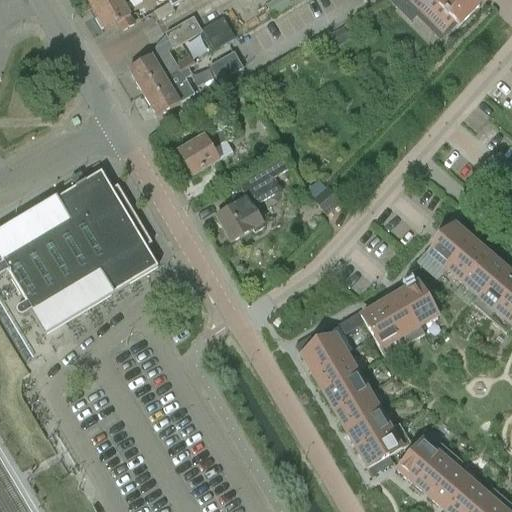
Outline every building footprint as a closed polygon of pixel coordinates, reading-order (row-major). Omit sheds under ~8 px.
[(85,0),(91,10),(107,0),(85,0)] [(107,0),(91,10),(98,21),(96,22),(102,32),(104,31),(106,34),(118,27),(122,33),(134,26),(130,20),(123,8),(137,0),(107,0)] [(166,0),(170,5),(173,10),(189,0),(166,0)] [(285,0),(278,0),(268,6),(274,18),(305,0),(286,0),(285,0)] [(407,0),(441,34),(454,21),(457,24),(455,26),(456,27),(476,7),(477,8),(478,7),(470,0),(407,0)] [(152,15),(159,24),(174,15),(175,14),(173,10),(170,5),(152,15)] [(142,95),(186,70),(194,66),(189,59),(176,66),(168,54),(174,51),(201,35),(193,20),(165,36),(166,38),(155,50),(155,51),(157,55),(128,72),(142,95)] [(223,20),(202,32),(214,53),(235,40),(223,20)] [(242,50),(209,69),(218,84),(212,88),(219,98),(281,62),(269,43),(254,52),(252,49),(244,53),(242,50)] [(191,77),(186,70),(142,95),(157,120),(179,106),(194,97),(185,81),(191,77)] [(231,122),(177,155),(185,168),(185,170),(188,176),(190,176),(191,176),(192,178),(232,154),(225,142),(238,134),(231,122)] [(228,212),(216,219),(231,245),(252,232),(255,235),(264,230),(252,210),(279,194),(271,181),(288,171),(282,161),(238,187),(244,197),(226,208),(228,212)] [(101,175),(0,234),(0,262),(45,337),(158,270),(145,249),(152,246),(117,188),(111,192),(101,175)] [(327,191),(314,202),(326,217),(340,205),(327,191)] [(470,242),(454,228),(429,257),(445,272),(470,242)] [(445,272),(462,286),(487,257),(470,242),(445,272)] [(462,286),(477,299),(479,300),(504,271),(487,257),(462,286)] [(477,299),(471,307),(489,322),(511,295),(511,278),(504,271),(479,300),(477,299)] [(399,296),(419,330),(419,329),(437,318),(418,285),(399,296)] [(511,295),(489,322),(506,336),(511,329),(511,295)] [(380,308),(404,349),(424,338),(419,329),(419,330),(399,296),(380,308)] [(361,319),(360,319),(364,326),(385,361),(404,349),(380,308),(361,319)] [(364,326),(360,319),(361,319),(358,316),(352,320),(358,330),(364,326)] [(345,324),(351,334),(358,330),(352,320),(345,324)] [(344,338),(351,334),(345,324),(338,328),(344,338)] [(334,339),(335,339),(328,328),(322,332),(328,342),(334,339)] [(315,336),(321,346),(328,342),(322,332),(315,336)] [(314,350),(321,346),(315,336),(308,340),(314,350)] [(334,339),(328,342),(321,346),(314,350),(308,354),(301,358),(301,359),(312,377),(345,357),(334,339)] [(308,354),(314,350),(308,340),(302,344),(308,354)] [(301,359),(301,358),(308,354),(302,344),(295,348),(301,359)] [(356,376),(345,357),(312,377),(323,396),(356,376)] [(335,415),(368,395),(356,376),(323,396),(335,415)] [(346,434),(379,414),(368,395),(335,415),(346,434)] [(390,433),(379,414),(346,434),(357,453),(390,433)] [(378,466),(389,459),(401,452),(390,433),(357,453),(368,471),(368,472),(378,466)] [(428,436),(396,472),(414,487),(445,451),(428,436)] [(445,451),(414,487),(431,502),(456,473),(463,466),(445,451)] [(389,459),(378,466),(382,472),(393,466),(389,459)] [(378,466),(368,472),(368,471),(372,478),(382,472),(378,466)] [(449,511),(472,486),(456,473),(431,502),(442,511),(449,511)] [(472,486),(449,511),(476,511),(487,500),(487,499),(472,486)] [(487,499),(487,500),(476,511),(508,511),(511,508),(493,492),(487,499)]
